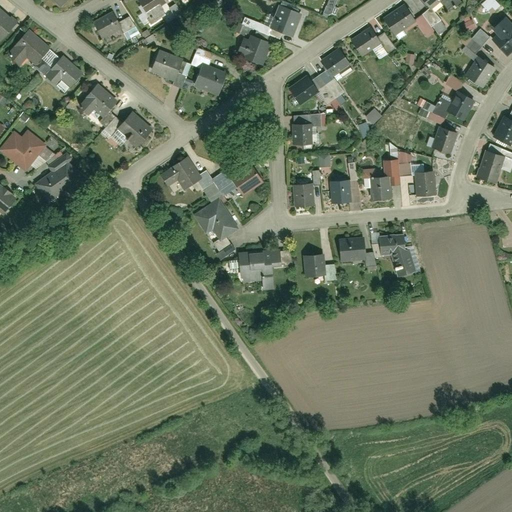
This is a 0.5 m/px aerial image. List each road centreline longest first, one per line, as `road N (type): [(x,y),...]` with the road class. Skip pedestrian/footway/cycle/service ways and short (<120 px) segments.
road 1 (residential): [(274,81),(277,211),(283,222),(299,223),(457,208),(472,146),(511,77)]
road 2 (residential): [(356,511),(126,175)]
road 3 (residential): [(54,27),(189,138)]
road 4 (residential): [(126,175),(0,265)]
road 5 (residential): [(389,0),(274,81)]
